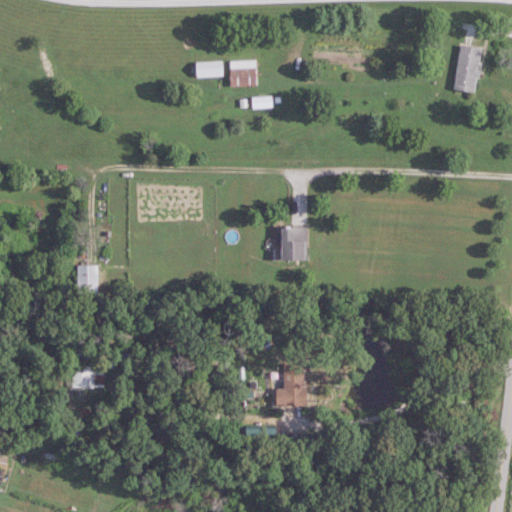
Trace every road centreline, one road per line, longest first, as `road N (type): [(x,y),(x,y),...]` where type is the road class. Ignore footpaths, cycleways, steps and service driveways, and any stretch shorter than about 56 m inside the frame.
road 1 (residential): [(511,176),(109,164)]
road 2 (residential): [(268,0),(69,0)]
road 3 (residential): [(511,390),(496,511)]
